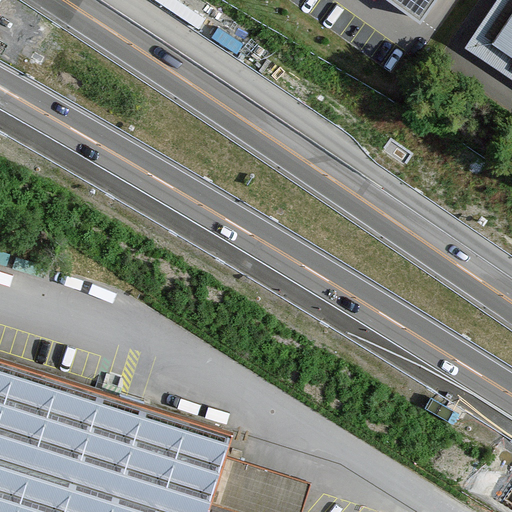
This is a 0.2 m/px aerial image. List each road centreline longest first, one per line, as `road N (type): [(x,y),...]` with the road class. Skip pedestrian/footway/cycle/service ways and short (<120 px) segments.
road 1 (motorway): [(0,88),(511,395)]
road 2 (motorway): [(511,304),(68,0)]
